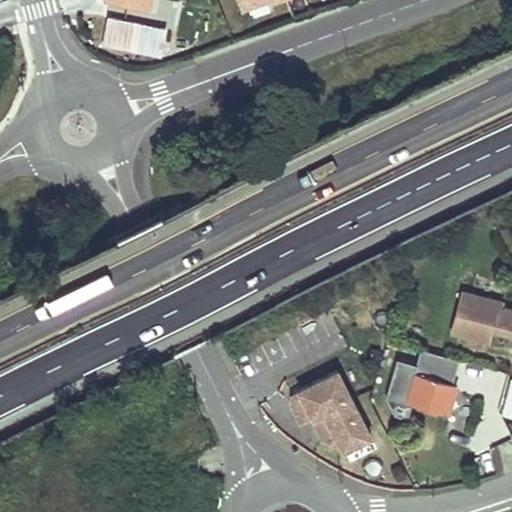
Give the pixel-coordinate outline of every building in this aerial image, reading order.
[(169,33),(142,27),(115,21),(110,48),(163,59),(169,33)] [(463,293),(454,332),(491,340),(493,330),(494,324),(511,329),(511,311),(500,308),(501,303),(463,293)] [(511,329),(494,324),(493,330),(511,334),(511,329)] [(453,376),(447,375),(442,373),(440,381),(415,374),(406,400),(447,412),(455,386),(450,384),(453,376)] [(339,440),(344,451),(372,437),(356,406),(341,375),(296,397),(290,406),(295,410),(297,415),(292,417),(298,428),(308,423),(311,428),(314,434),(319,432),(321,437),(321,443),(332,444),(339,440)] [(511,380),(510,380),(501,415),(511,418),(511,380)]
